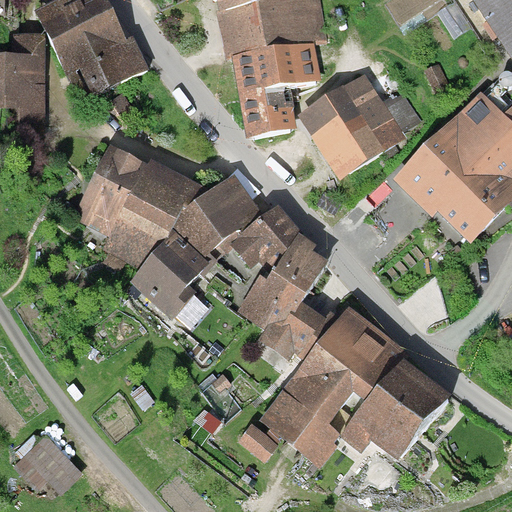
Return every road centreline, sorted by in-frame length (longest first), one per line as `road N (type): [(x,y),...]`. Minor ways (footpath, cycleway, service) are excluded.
road 1 (tertiary): [(426,363),(121,0)]
road 2 (track): [(0,301),(90,436),(156,511)]
road 3 (track): [(271,511),(293,489),(397,511)]
road 4 (residential): [(511,266),(481,316),(426,363)]
